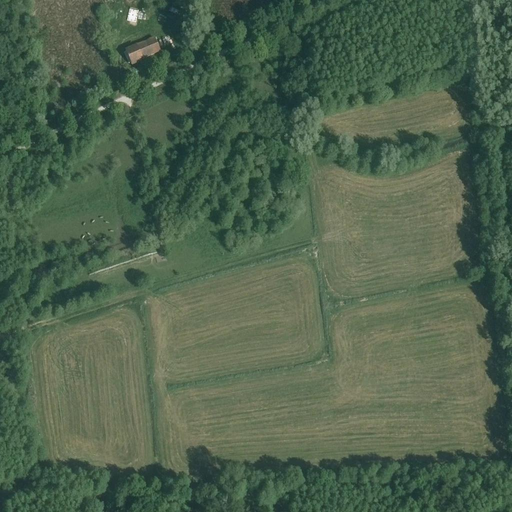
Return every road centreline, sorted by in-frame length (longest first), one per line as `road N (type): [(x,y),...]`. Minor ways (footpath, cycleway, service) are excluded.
road 1 (track): [(323,239),(11,335)]
road 2 (track): [(14,0),(30,142)]
